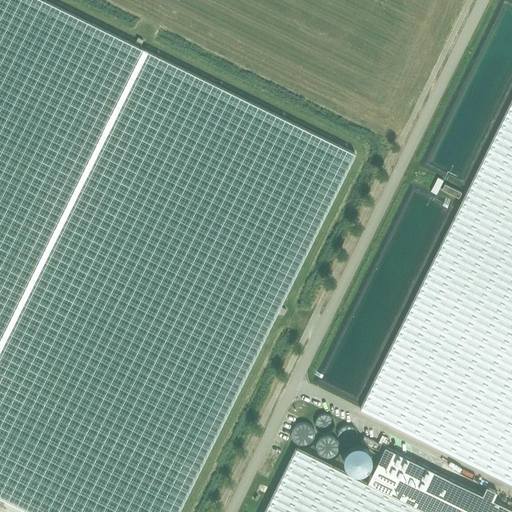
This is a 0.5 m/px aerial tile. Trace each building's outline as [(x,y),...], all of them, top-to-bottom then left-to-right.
[(0,511),(0,496),(32,511),(177,511),(355,152),(44,0),(0,0),(0,511)] [(296,447),(264,511),(511,511),(511,99),(360,408),(511,482),(511,508),(493,499),(497,491),(486,486),(482,494),(385,446),(367,482),(296,447)] [(446,189),(453,175),(447,172),(440,186),(446,189)] [(436,193),(443,179),(438,177),(431,191),(436,193)] [(453,180),(451,187),(466,192),(468,184),(453,180)] [(317,438),(317,436),(317,433),(316,431),(314,427),(310,424),(308,424),(305,423),(304,423),(301,424),(299,424),(296,426),(295,428),(293,430),(292,433),(292,435),(292,438),(293,440),(294,442),(296,444),(298,446),(300,447),(304,448),(307,448),(309,447),(312,446),(313,445),(315,442),(316,440),(317,438)] [(371,461),(371,458),(371,455),(370,453),(369,451),(367,449),(365,447),(363,446),(360,445),(358,444),(356,444),(353,445),(350,446),(348,448),(346,450),(344,453),(343,455),(343,458),(344,462),(344,464),(346,467),(348,469),(350,470),(353,472),(356,472),(358,472),(363,471),(365,470),(367,468),(369,466),(370,463),(371,461)]
